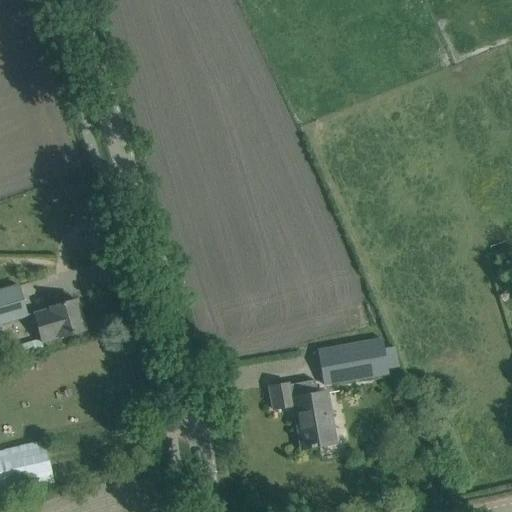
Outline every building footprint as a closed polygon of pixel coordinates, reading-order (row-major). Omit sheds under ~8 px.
[(17,286),(0,290),(0,323),(26,316),(17,286)] [(46,342),(66,336),(85,330),(76,300),(51,308),(51,309),(38,312),(46,342)] [(379,336),(316,349),(323,384),(386,371),(379,336)] [(28,343),(21,345),(22,351),(30,349),(32,354),(45,351),(42,343),(41,339),(39,339),(28,343)] [(335,441),(331,421),(325,392),(317,394),(314,379),(287,385),(286,384),(268,387),(273,410),(278,409),(278,408),(296,404),(302,430),(300,430),(304,449),(305,449),(304,447),(311,446),(312,448),(317,447),(316,444),(335,441)] [(0,452),(0,493),(53,481),(44,442),(0,452)]
